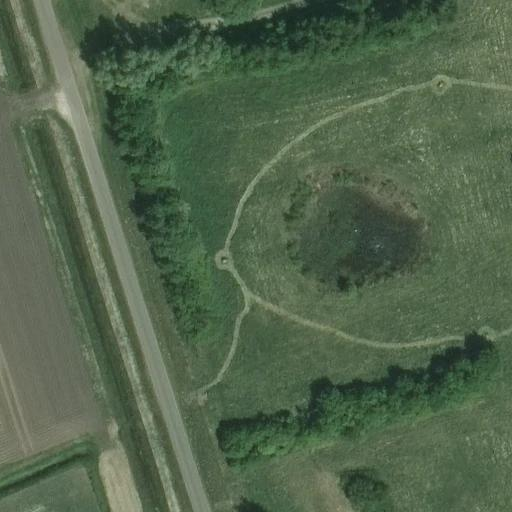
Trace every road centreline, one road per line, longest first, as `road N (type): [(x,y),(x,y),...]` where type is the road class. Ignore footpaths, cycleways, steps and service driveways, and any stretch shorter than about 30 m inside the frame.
road 1 (unclassified): [(200,511),(40,0)]
road 2 (track): [(339,0),(65,79)]
